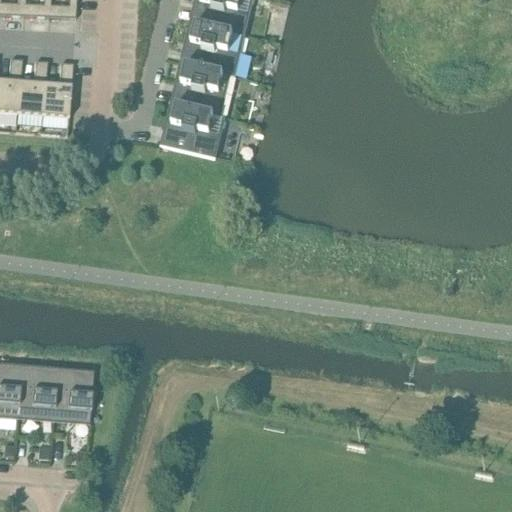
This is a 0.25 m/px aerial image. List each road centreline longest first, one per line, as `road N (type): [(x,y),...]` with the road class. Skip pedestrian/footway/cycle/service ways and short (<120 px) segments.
road 1 (residential): [(0,263),(511,335)]
road 2 (residential): [(0,163),(83,167),(99,150),(109,0)]
